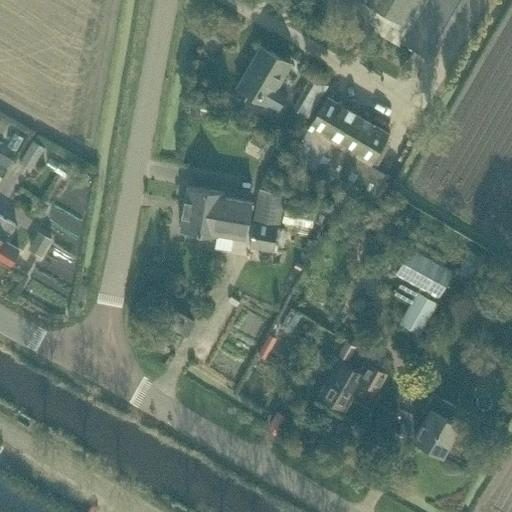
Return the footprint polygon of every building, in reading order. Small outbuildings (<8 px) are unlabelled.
[(367,0),(409,24),(400,39),(432,57),(465,0),(367,0)] [(269,103),(293,62),(261,44),(237,84),(269,103)] [(390,130),(328,93),(291,155),(371,201),(390,171),(377,163),(393,137),(388,133),(390,130)] [(193,102),(191,114),(200,115),(202,104),(193,102)] [(45,146),(33,138),(20,160),(31,168),(45,146)] [(0,181),(13,159),(0,151),(0,181)] [(187,184),(179,227),(219,234),(219,230),(245,235),(251,198),(226,194),(226,190),(187,184)] [(259,188),(255,214),(281,219),(286,192),(259,188)] [(284,206),(282,220),(292,221),(294,208),(284,206)] [(16,223),(0,213),(0,257),(10,263),(20,248),(6,239),(16,223)] [(280,251),(285,227),(279,226),(279,222),(255,218),(250,246),(280,251)] [(49,246),(64,251),(71,232),(56,226),(49,246)] [(46,243),(35,237),(28,250),(38,255),(46,243)] [(438,301),(430,296),(432,293),(438,296),(453,270),(410,246),(395,274),(420,287),(399,321),(419,333),(438,301)] [(511,269),(502,268),(499,280),(511,282),(511,269)] [(310,327),(321,314),(310,305),(299,319),(310,327)] [(194,319),(176,308),(169,321),(188,331),(194,319)] [(346,339),(338,353),(348,358),(356,344),(346,339)] [(413,352),(412,359),(415,364),(421,366),(427,363),(428,356),(425,351),(419,349),(413,352)] [(362,378),(363,378),(377,386),(386,370),(366,358),(360,368),(340,357),(319,393),(344,408),(362,378)] [(457,404),(440,394),(433,391),(422,410),(428,413),(424,420),(415,436),(442,452),(460,421),(451,415),(457,404)]
